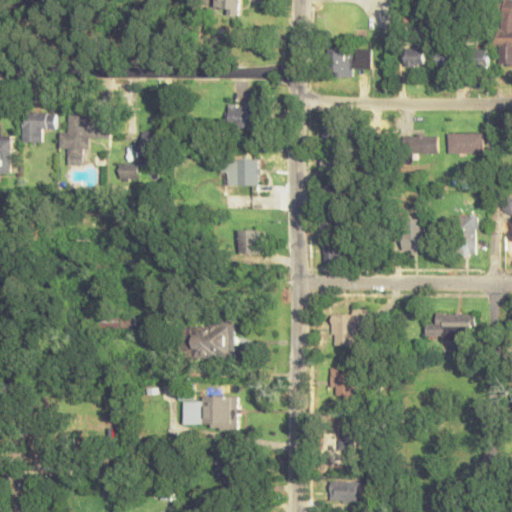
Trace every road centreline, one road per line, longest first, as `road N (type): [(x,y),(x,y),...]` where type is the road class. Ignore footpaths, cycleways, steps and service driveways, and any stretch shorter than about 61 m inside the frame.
road 1 (residential): [(297,511),(299,0)]
road 2 (residential): [(0,73),(296,75)]
road 3 (residential): [(296,102),(511,104)]
road 4 (residential): [(297,284),(511,284)]
